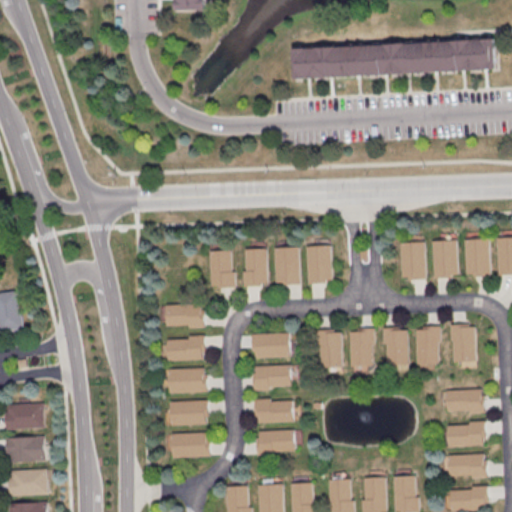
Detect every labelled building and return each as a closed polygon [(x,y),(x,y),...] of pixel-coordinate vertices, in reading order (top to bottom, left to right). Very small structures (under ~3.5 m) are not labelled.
[(177,9),(176,0),(207,0),(208,8),(177,9)] [(497,68),(495,37),(470,39),(472,69),(497,68)] [(472,69),(450,70),(448,40),(470,39),(472,69)] [(450,70),(423,72),(421,41),(448,40),(450,70)] [(423,72),(398,73),(397,43),(421,41),(423,72)] [(398,73),(374,74),(372,44),(397,43),(398,73)] [(374,74),(346,75),(345,45),(372,44),(374,74)] [(346,75),(320,76),(319,46),(345,45),(346,75)] [(320,76),(294,77),(293,47),(319,46),(320,76)] [(511,271),(498,273),(495,237),(511,235),(511,271)] [(466,273),(464,238),(488,237),(490,272),(466,273)] [(434,276),(432,240),(457,239),(458,275),(434,276)] [(402,278),(400,242),(425,241),(427,277),(402,278)] [(308,281),(306,245),(331,244),(333,279),(308,281)] [(277,283),(274,247),(299,245),(301,281),(277,283)] [(245,285),(244,247),(267,246),(268,284),(245,285)] [(212,285),(210,251),(233,250),(235,284),(212,285)] [(1,332),(0,325),(0,285),(20,282),(28,327),(1,332)] [(168,325),(167,304),(203,303),(204,324),(168,325)] [(451,361),(450,325),(475,324),(476,360),(451,361)] [(415,327),(416,364),(439,364),(437,326),(415,327)] [(371,328),(372,366),(350,367),(348,328),(371,328)] [(408,364),(407,328),(383,329),(385,365),(408,364)] [(341,329),(343,368),(319,369),(317,330),(341,329)] [(293,355),(291,331),(253,333),(255,358),(293,355)] [(169,360),(168,338),(205,337),(205,359),(169,360)] [(257,390),(256,367),(291,365),(293,388),(257,390)] [(169,391),(168,369),(205,367),(206,390),(169,391)] [(446,413),(445,390),(482,388),(483,411),(446,413)] [(172,425),(170,400),(207,398),(209,423),(172,425)] [(257,422),(256,400),(294,398),(295,420),(257,422)] [(6,430),(5,402),(44,401),(45,429),(6,430)] [(448,446),(447,423),(486,420),(487,444),(448,446)] [(260,454),(259,430),(295,428),(297,452),(260,454)] [(173,457),(172,432),(210,431),(211,455),(173,457)] [(9,464),(8,438),(45,437),(46,462),(9,464)] [(449,476),(448,455),(484,453),(485,475),(449,476)] [(11,494),(10,471),(47,470),(48,492),(11,494)] [(394,511),(393,475),(416,474),(418,511),(394,511)] [(363,511),(363,476),(386,475),(388,511),(363,511)] [(329,511),(329,478),(353,477),(353,511),(329,511)] [(293,511),(292,481),(314,481),(314,511),(293,511)] [(259,511),(259,483),(284,482),(284,511),(259,511)] [(226,511),(226,484),(249,483),(250,511),(226,511)] [(451,510),(450,487),(487,486),(487,509),(451,510)] [(9,511),(9,505),(48,502),(48,511),(9,511)]
